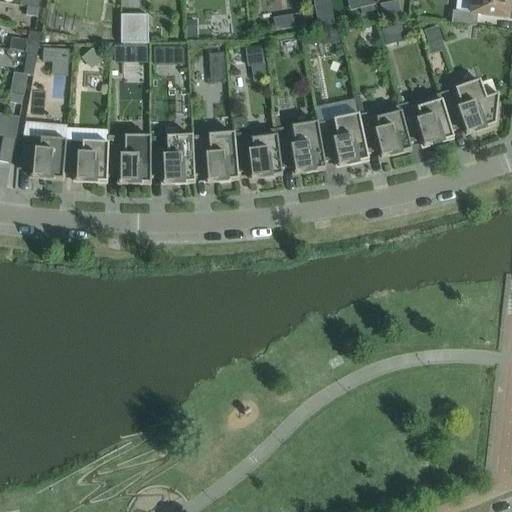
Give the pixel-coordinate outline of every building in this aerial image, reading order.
[(27,0),(26,8),(38,10),(39,2),(27,0)] [(327,0),(312,0),(318,28),(332,26),(327,0)] [(372,0),(356,0),(359,9),(374,5),(372,0)] [(510,10),(511,0),(471,0),(470,13),(451,11),(450,24),(475,27),(476,15),(506,18),(507,9),(510,10)] [(26,8),(24,16),(36,18),(38,10),(26,8)] [(119,44),(147,44),(147,43),(144,43),(144,17),(147,17),(147,16),(119,16),(119,44)] [(399,24),(381,29),(385,46),(404,40),(399,24)] [(25,46),(24,54),(26,54),(36,56),(37,48),(25,46)] [(145,46),(113,46),(113,63),(145,63),(145,46)] [(36,56),(26,54),(22,75),(26,76),(32,77),(36,56)] [(11,87),(10,95),(22,97),(23,89),(26,76),(22,75),(14,74),(11,87)] [(453,90),(438,95),(449,133),(450,133),(462,128),(464,136),(494,126),(497,95),(484,100),(478,82),(453,90)] [(10,95),(8,103),(20,105),(22,97),(10,95)] [(449,133),(438,95),(413,102),(397,106),(407,145),(408,145),(420,141),(422,149),(452,140),(450,133),(449,133)] [(407,145),(397,106),(372,113),(356,116),(365,155),(378,151),(380,160),(410,152),(408,145),(407,145)] [(6,116),(5,124),(17,126),(18,118),(6,116)] [(365,155),(356,116),(331,121),(315,124),(322,163),(323,163),(335,160),(337,168),(367,162),(365,155)] [(322,163),(315,124),(290,128),(274,130),(279,170),(279,169),(292,167),(293,176),(324,170),(323,163),(322,163)] [(279,170),(274,130),(248,133),(249,140),(233,142),(236,174),(249,173),(250,181),(280,177),(279,169),(279,170)] [(233,142),(233,135),(207,137),(190,137),(192,177),(193,177),(205,176),(206,184),(237,181),(236,174),(233,142)] [(1,137),(0,145),(0,162),(10,164),(14,140),(1,137)] [(61,174),(64,142),(39,140),(21,137),(18,170),(31,171),(30,179),(61,182),(62,174),(61,174)] [(148,145),(149,145),(149,138),(123,138),(106,137),(105,145),(106,145),(105,177),(106,177),(118,177),(118,185),(149,185),(149,178),(148,178),(148,145)] [(192,177),(190,137),(165,138),(165,145),(149,145),(148,145),(148,178),(149,178),(162,177),(162,186),(193,184),(193,177),(192,177)] [(106,145),(105,145),(81,143),(64,142),(61,174),(62,174),(75,175),(74,183),(105,184),(106,177),(105,177),(106,145)]
